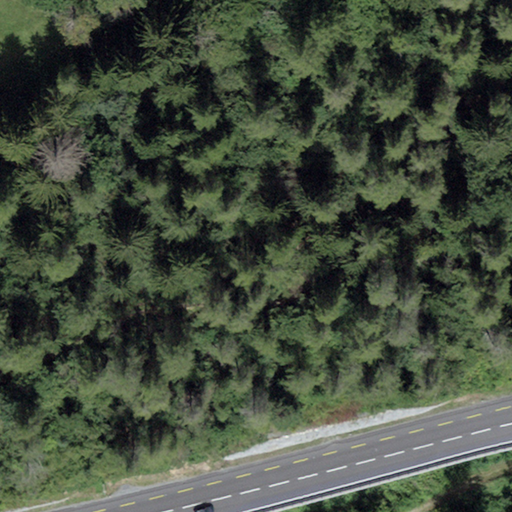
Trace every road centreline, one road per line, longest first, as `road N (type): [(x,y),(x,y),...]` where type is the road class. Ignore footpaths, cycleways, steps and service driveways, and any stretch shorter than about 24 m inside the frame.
road 1 (track): [(0,369),(139,310),(291,298),(393,208),(511,151)]
road 2 (primary): [(511,423),(164,511)]
